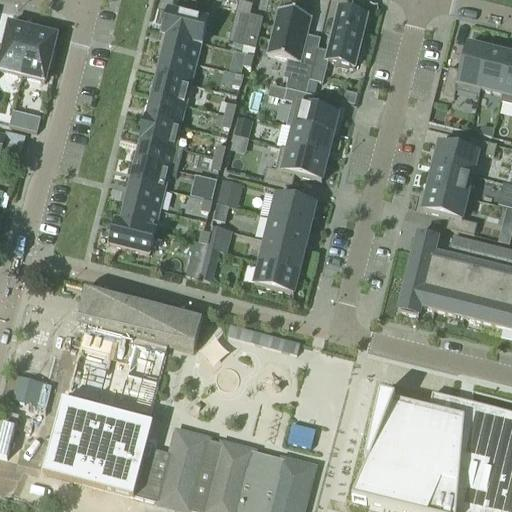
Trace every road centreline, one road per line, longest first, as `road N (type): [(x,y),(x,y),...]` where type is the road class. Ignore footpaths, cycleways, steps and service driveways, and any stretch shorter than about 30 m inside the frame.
road 1 (residential): [(511,377),(335,334),(422,0)]
road 2 (residential): [(87,9),(10,298)]
